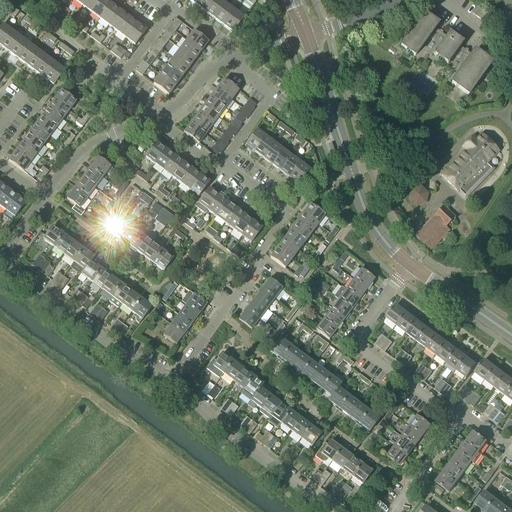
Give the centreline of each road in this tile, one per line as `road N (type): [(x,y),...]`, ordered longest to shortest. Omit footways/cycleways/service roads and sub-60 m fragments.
road 1 (residential): [(392,511),(461,418),(353,343),(408,264)]
road 2 (residential): [(171,378),(260,265),(260,251),(288,211),(224,163)]
road 3 (tertiary): [(408,264),(369,221),(304,36)]
road 4 (residential): [(171,378),(220,427),(336,511)]
road 5 (residential): [(4,252),(15,274),(171,378)]
road 6 (residential): [(42,198),(81,153),(165,116)]
road 7 (residential): [(234,60),(273,97),(224,163)]
road 8 (tertiary): [(511,336),(408,264)]
